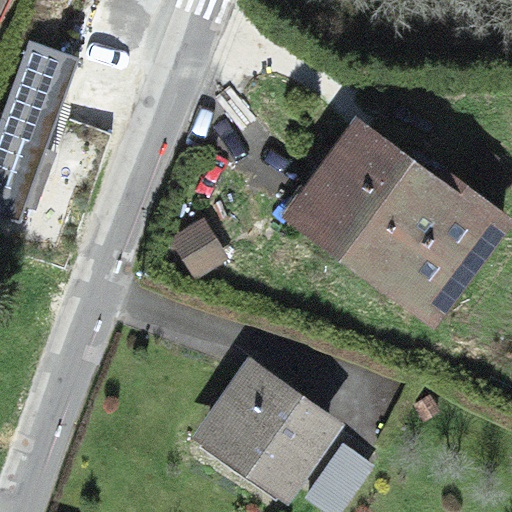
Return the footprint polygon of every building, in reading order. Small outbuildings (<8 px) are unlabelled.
[(0,142),(0,161),(42,176),(61,120),(49,115),(34,110),(42,87),(16,78),(8,101),(14,103),(0,142)] [(34,110),(49,115),(57,92),(42,87),(34,110)] [(355,140),(298,215),(428,315),(497,226),(471,206),(500,170),(471,147),(431,199),(355,140)] [(42,176),(0,161),(0,180),(36,193),(42,176)] [(199,223),(170,240),(193,279),(222,262),(199,223)] [(247,370),(209,425),(251,455),(245,464),(278,487),(323,422),(247,370)] [(302,499),(320,511),(330,511),(362,465),(337,448),(302,499)]
